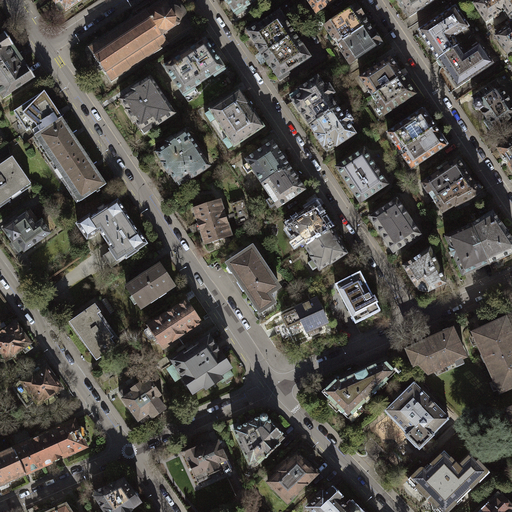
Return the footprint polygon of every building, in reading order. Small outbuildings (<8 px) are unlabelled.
[(85,0),(51,0),(53,2),(55,5),(62,16),(84,1),(85,0)] [(169,44),(193,28),(186,19),(186,16),(186,13),(184,9),(182,7),(180,5),(176,4),(173,0),(162,0),(143,13),(143,11),(89,48),(94,57),(96,60),(106,75),(112,83),(166,46),(169,44)] [(225,0),(237,18),(249,10),(247,7),(257,0),(225,0)] [(306,0),(316,16),(341,0),(306,0)] [(397,0),(409,18),(435,0),(397,0)] [(511,0),(480,0),(474,4),(485,22),(501,12),(499,10),(503,8),(509,17),(511,15),(511,0)] [(357,5),(324,26),(338,47),(372,24),(360,6),(357,5)] [(419,32),(438,60),(458,47),(452,38),(468,28),(455,8),(419,32)] [(255,46),(262,57),(297,34),(281,11),(258,27),(256,24),(246,31),(256,45),(255,46)] [(511,50),(511,15),(509,17),(511,22),(511,28),(511,29),(510,27),(495,37),(506,54),(511,50)] [(372,24),(338,47),(352,67),(385,44),(372,24)] [(0,64),(18,52),(6,34),(0,38),(0,64)] [(270,66),(281,82),(292,75),(290,73),(313,58),(297,34),(262,57),(269,66),(270,66)] [(205,40),(164,68),(182,95),(213,74),(215,77),(225,70),(205,40)] [(464,55),(458,47),(438,60),(457,88),(493,64),(480,44),(464,55)] [(18,52),(0,64),(0,92),(3,98),(35,77),(18,52)] [(391,59),(360,79),(368,92),(371,90),(375,95),(401,78),(396,70),(397,69),(391,59)] [(303,113),(310,125),(339,106),(332,95),(336,92),(331,84),(327,87),(320,75),(288,95),(300,114),(303,113)] [(156,127),(175,115),(150,78),(131,90),(133,93),(121,100),(127,110),(126,111),(133,122),(134,121),(140,130),(153,121),(156,127)] [(401,78),(375,95),(372,97),(383,115),(415,94),(407,83),(406,85),(401,78)] [(511,119),(511,101),(498,81),(473,99),(475,101),(473,106),(476,110),(481,110),(487,119),(483,122),(490,134),(511,119)] [(35,126),(40,133),(62,118),(44,91),(14,112),(27,132),(35,126)] [(240,92),(205,115),(212,125),(217,121),(229,138),(223,142),(228,150),(263,127),(254,113),(253,114),(247,105),(248,104),(240,92)] [(314,135),(328,156),(359,136),(349,122),(354,119),(349,112),(345,115),(339,106),(310,125),(315,133),(314,135)] [(422,111),(387,134),(396,146),(397,146),(400,151),(404,148),(435,127),(431,121),(429,122),(422,111)] [(36,135),(58,168),(84,150),(62,118),(40,133),(36,135)] [(190,178),(211,164),(185,125),(164,139),(166,141),(154,148),(160,157),(158,158),(167,171),(168,171),(177,184),(189,177),(190,178)] [(435,127),(404,148),(408,154),(403,157),(411,169),(445,146),(438,135),(440,134),(435,127)] [(511,139),(498,149),(502,157),(502,158),(502,160),(503,162),(504,163),(506,164),(508,164),(511,170),(511,139)] [(253,170),(262,184),(289,166),(273,142),(246,160),(248,164),(243,167),(248,174),(253,170)] [(364,149),(337,167),(360,203),(388,185),(364,149)] [(84,150),(58,168),(81,202),(107,184),(84,150)] [(13,156),(0,165),(0,206),(32,184),(13,156)] [(436,198),(468,177),(464,171),(465,170),(458,159),(421,184),(427,193),(431,191),(436,198)] [(275,205),(277,208),(305,189),(289,166),(262,184),(271,197),(266,201),(270,208),(275,205)] [(455,207),(480,194),(473,182),(472,183),(468,177),(436,198),(433,200),(442,214),(455,205),(455,207)] [(221,197),(192,206),(198,224),(196,224),(197,231),(200,231),(205,244),(223,238),(224,243),(231,241),(229,236),(234,234),(221,197)] [(397,199),(370,217),(394,253),(421,235),(397,199)] [(100,230),(107,240),(131,223),(124,214),(126,212),(118,201),(105,209),(103,205),(98,209),(100,212),(91,218),(90,216),(77,224),(87,239),(100,230)] [(244,201),(231,204),(238,226),(251,222),(244,201)] [(299,218),(289,224),(291,227),(286,230),(291,237),(295,234),(297,237),(298,236),(305,247),(330,230),(327,225),(328,224),(323,217),(322,217),(315,206),(298,217),(299,218)] [(32,209),(4,228),(14,241),(11,243),(18,253),(25,249),(27,252),(53,233),(43,219),(40,221),(32,209)] [(511,241),(492,213),(472,225),(487,259),(489,264),(499,260),(511,254),(511,241)] [(131,223),(107,240),(113,248),(109,251),(106,253),(103,255),(100,257),(105,265),(108,263),(111,268),(118,263),(121,261),(146,244),(138,232),(137,233),(131,223)] [(487,259),(472,225),(445,237),(462,275),(489,264),(487,259)] [(317,267),(319,270),(329,264),(346,254),(338,242),(339,242),(335,234),(334,235),(330,230),(305,247),(312,257),(311,258),(313,261),(308,263),(313,270),(317,267)] [(253,241),(224,261),(259,313),(277,301),(272,292),(283,285),(253,241)] [(432,248),(403,266),(419,288),(424,284),(430,293),(448,285),(432,248)] [(161,261),(125,285),(133,296),(131,298),(135,305),(137,303),(141,310),(178,285),(161,261)] [(361,271),(336,284),(339,290),(341,294),(351,314),(353,317),(356,323),(381,310),(377,303),(380,302),(376,294),(374,295),(361,271)] [(315,297),(293,307),(293,309),(304,333),(307,332),(310,339),(319,335),(317,328),(327,324),(315,297)] [(188,300),(148,326),(162,349),(203,323),(188,300)] [(69,322),(96,361),(116,346),(111,339),(114,337),(98,314),(101,312),(95,304),(69,322)] [(304,333),(293,309),(279,315),(283,324),(275,328),(278,333),(281,332),(284,339),(291,336),(295,347),(311,340),(310,339),(307,332),(304,333)] [(511,325),(507,315),(471,331),(473,336),(470,337),(474,346),(479,344),(495,381),(490,383),(494,391),(498,389),(500,394),(511,388),(511,325)] [(3,336),(0,338),(0,349),(7,359),(21,349),(25,353),(33,347),(15,324),(2,334),(3,336)] [(444,331),(407,348),(415,365),(418,363),(430,375),(437,371),(438,375),(465,362),(464,359),(468,356),(455,328),(450,327),(445,328),(444,331)] [(212,330),(169,358),(171,364),(165,367),(175,383),(182,379),(193,396),(206,387),(208,391),(222,381),(224,384),(238,375),(234,368),(238,366),(229,353),(227,354),(212,330)] [(338,377),(322,392),(352,422),(364,410),(361,406),(396,372),(384,360),(341,380),(338,377)] [(20,380),(12,386),(27,407),(35,401),(39,406),(45,402),(47,405),(53,402),(57,397),(54,393),(62,388),(47,367),(39,373),(37,369),(31,373),(32,374),(24,380),(21,382),(20,380)] [(131,381),(118,392),(123,398),(125,400),(140,421),(151,413),(155,418),(168,408),(160,398),(164,395),(151,377),(143,383),(141,381),(135,386),(131,381)] [(413,383),(384,411),(406,433),(404,434),(407,437),(406,438),(416,448),(417,447),(419,449),(421,447),(427,453),(436,444),(430,437),(449,419),(413,383)] [(260,417),(233,430),(250,466),(257,466),(279,444),(275,440),(282,433),(267,419),(267,417),(266,415),(264,414),(262,415),(260,416),(260,417)] [(58,423),(50,427),(63,457),(86,446),(83,439),(86,438),(86,435),(83,427),(80,426),(78,427),(75,421),(60,427),(58,423)] [(37,438),(32,440),(44,465),(63,457),(50,427),(35,433),(37,438)] [(32,440),(13,448),(25,474),(44,465),(32,440)] [(183,449),(181,451),(181,453),(183,455),(185,455),(198,483),(210,477),(209,475),(219,470),(222,476),(232,471),(218,441),(208,446),(206,441),(186,450),(185,449),(183,449)] [(0,453),(0,484),(25,474),(13,448),(0,453)] [(420,468),(408,480),(440,511),(446,511),(488,471),(471,454),(458,466),(444,452),(425,470),(422,468),(421,468),(420,468)] [(278,472),(268,482),(274,488),(272,489),(282,498),(283,497),(288,502),(316,474),(316,469),(311,464),(306,464),(295,453),(277,471),(278,472)] [(125,478),(97,490),(95,497),(105,511),(129,511),(144,502),(139,496),(140,492),(138,490),(134,489),(132,485),(130,486),(125,478)] [(322,493),(308,507),(311,510),(308,511),(343,511),(351,505),(332,486),(323,494),(322,493)] [(484,511),(483,511),(511,511),(511,509),(511,507),(511,506),(498,492),(481,509),(484,511)] [(73,511),(67,502),(44,511),(73,511)]
